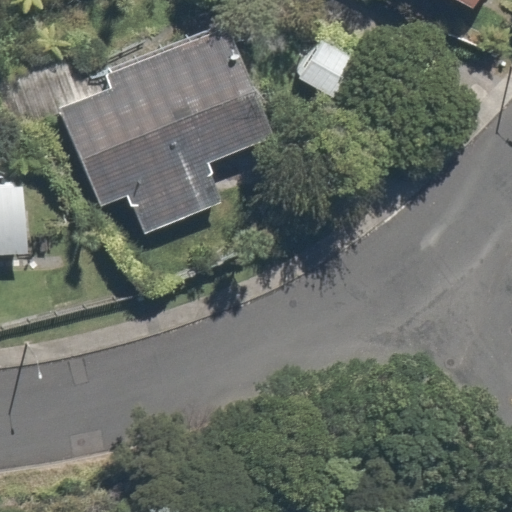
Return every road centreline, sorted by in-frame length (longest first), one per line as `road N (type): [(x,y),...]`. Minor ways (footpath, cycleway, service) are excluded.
road 1 (residential): [(413,268),(303,334),(174,382),(0,423)]
road 2 (residential): [(413,268),(511,398)]
road 3 (residential): [(511,183),(413,268)]
